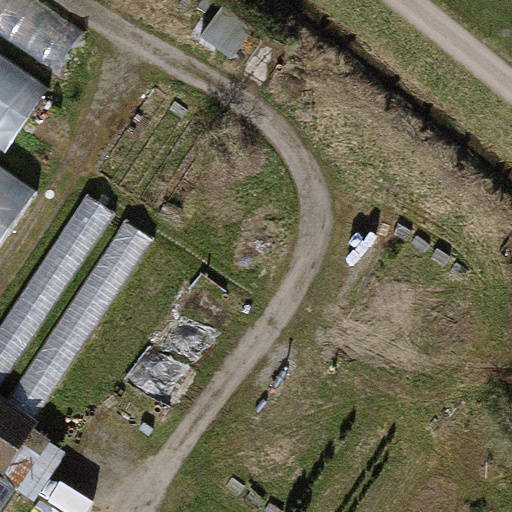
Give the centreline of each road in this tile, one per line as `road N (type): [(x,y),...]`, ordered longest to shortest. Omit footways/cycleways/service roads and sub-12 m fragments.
road 1 (track): [(85,0),(259,98),(304,152),(321,192),(311,245),(284,308),(165,473)]
road 2 (track): [(511,80),(414,0)]
